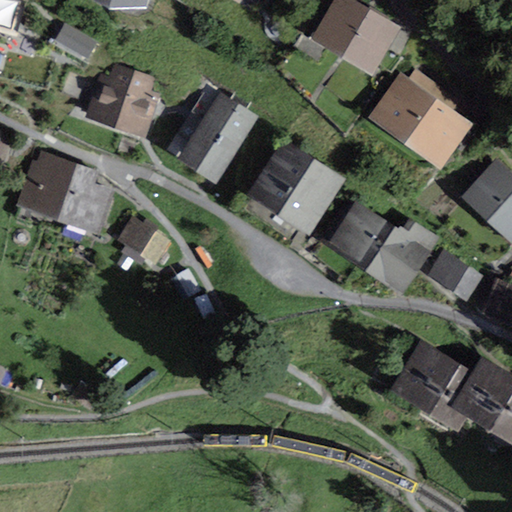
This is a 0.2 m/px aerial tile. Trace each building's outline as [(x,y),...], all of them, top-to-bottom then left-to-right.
[(19,1),(12,0),(0,0),(0,9),(16,13),(19,1)] [(314,27),(372,64),(391,31),(380,25),(385,17),(355,0),(354,0),(351,7),(339,0),(331,14),(324,10),(314,27)] [(88,58),(98,38),(62,21),(52,41),(88,58)] [(82,109),(145,131),(157,96),(129,86),(134,73),(115,67),(111,79),(102,76),(96,91),(94,90),(87,94),(82,109)] [(406,86),(402,84),(381,114),(438,155),(460,125),(445,114),(455,101),(424,79),(419,85),(411,79),(406,86)] [(181,125),(197,135),(185,154),(215,174),(252,116),(245,112),(250,103),(234,93),(228,102),(206,88),(181,125)] [(252,186),(308,222),(307,220),(333,180),(284,148),(269,172),(263,168),(252,186)] [(48,210),(66,161),(44,153),(40,164),(35,162),(16,216),(28,221),(34,205),(48,210)] [(66,161),(48,210),(99,227),(108,199),(100,197),(102,190),(90,186),(95,170),(66,159),(66,161)] [(471,195),(511,233),(511,177),(498,165),(471,195)] [(332,240),(361,259),(386,225),(368,213),(371,209),(350,197),(326,235),(332,240)] [(386,225),(361,259),(401,286),(435,236),(411,221),(402,235),(386,225)] [(165,242),(142,227),(132,242),(155,257),(165,242)] [(435,269),(467,294),(479,277),(446,254),(435,269)] [(488,308),(506,316),(511,301),(511,287),(500,282),(488,308)] [(465,402),(477,383),(425,351),(404,383),(403,386),(456,418),(456,415),(465,402)] [(477,383),(465,402),(511,432),(511,384),(486,368),(477,383)] [(79,398),(96,408),(103,396),(86,386),(79,398)]
